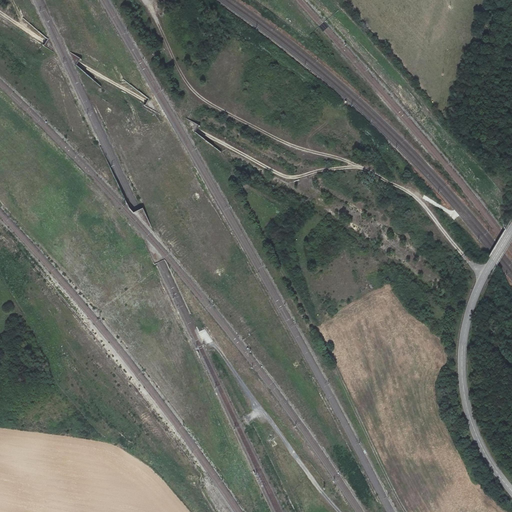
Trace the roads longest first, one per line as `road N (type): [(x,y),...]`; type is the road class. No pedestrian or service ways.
road 1 (track): [(0,11),(274,171),(372,173),(423,205),(463,255)]
road 2 (track): [(365,170),(296,147),(198,95),(144,0)]
road 3 (tertiary): [(511,491),(471,422),(462,374),(471,305),(511,229)]
road 4 (track): [(209,342),(339,511)]
